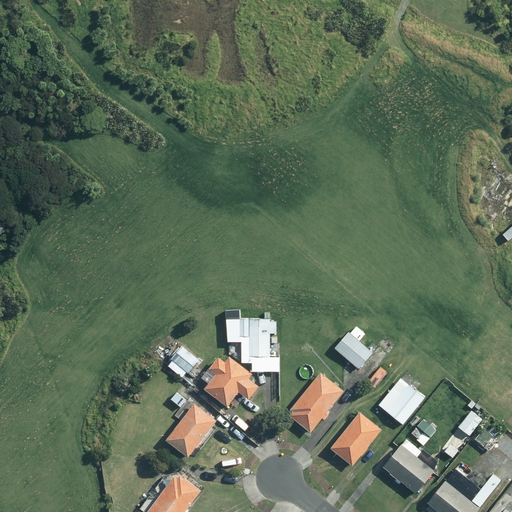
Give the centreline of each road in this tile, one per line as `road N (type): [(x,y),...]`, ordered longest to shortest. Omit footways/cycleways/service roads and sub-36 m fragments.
road 1 (track): [(471,25),(398,60),(248,186),(182,192),(80,148),(0,100)]
road 2 (track): [(454,0),(497,70),(487,125),(511,163)]
